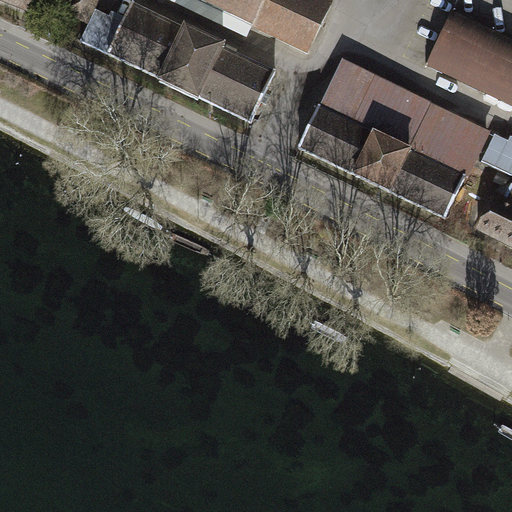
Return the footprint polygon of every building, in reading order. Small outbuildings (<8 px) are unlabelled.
[(0,0),(38,16),(43,0),(0,0)] [(189,0),(318,60),(345,2),(341,0),(189,0)] [(134,5),(108,58),(258,128),(283,74),(134,5)] [(511,32),(452,5),(424,65),(511,105),(511,32)] [(342,60),(297,152),(450,226),(495,134),(342,60)] [(511,176),(511,140),(499,135),(485,165),(511,176)] [(511,186),(498,179),(472,230),(511,249),(511,186)]
